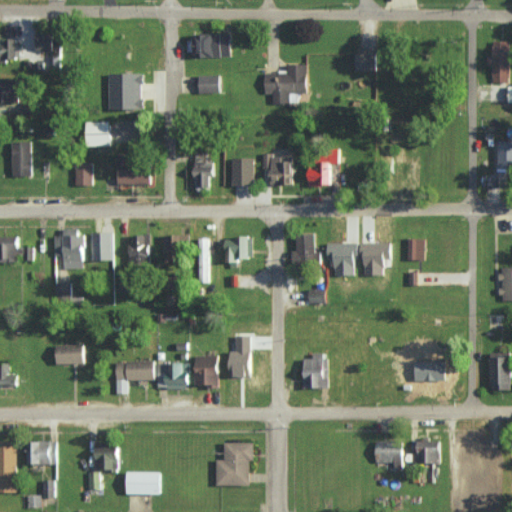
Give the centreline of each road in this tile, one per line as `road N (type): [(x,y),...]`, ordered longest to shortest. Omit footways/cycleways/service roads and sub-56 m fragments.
road 1 (residential): [(511,8),(0,2)]
road 2 (residential): [(511,213),(0,210)]
road 3 (residential): [(511,412),(0,412)]
road 4 (residential): [(470,413),(474,0)]
road 5 (residential): [(275,511),(284,214)]
road 6 (residential): [(180,216),(177,0)]
